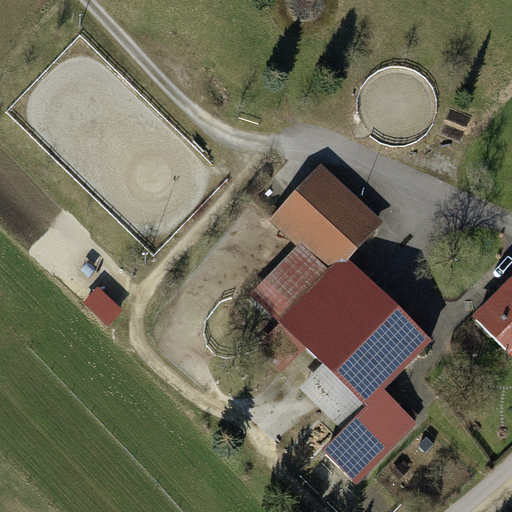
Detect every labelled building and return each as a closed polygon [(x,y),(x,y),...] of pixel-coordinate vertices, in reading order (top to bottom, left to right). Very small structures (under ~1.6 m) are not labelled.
[(280,220),(304,242),(334,272),(346,261),(376,229),(321,177),(280,220)] [(255,293),(286,322),(334,272),(304,242),(255,293)] [(321,365),(370,411),(349,432),(326,455),(357,485),(416,425),(384,393),(432,345),(346,261),(334,272),(286,322),(282,326),(321,365)] [(112,324),(127,307),(102,284),(86,301),(112,324)] [(511,286),(500,298),(501,299),(480,321),(479,320),(477,322),(510,354),(511,353),(511,354),(511,286)] [(349,432),(370,411),(321,365),(301,386),(349,432)]
